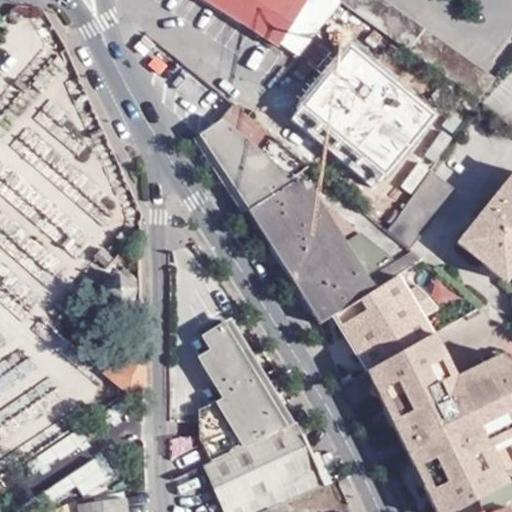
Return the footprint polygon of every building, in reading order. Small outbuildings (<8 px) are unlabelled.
[(206,0),(275,45),(306,0),(206,0)] [(337,0),(341,3),(340,4),(477,98),(491,79),(380,0),(337,0)] [(349,28),(337,19),(322,37),(334,46),(349,28)] [(330,94),(372,89),(369,50),(326,54),(330,94)] [(473,99),(435,72),(429,81),(467,107),(473,99)] [(332,111),(374,106),(372,89),(330,94),(332,111)] [(271,135),(245,114),(235,105),(222,118),(257,150),(271,135)] [(222,118),(195,137),(244,210),(289,180),(305,163),(271,135),(257,150),(222,118)] [(451,189),(425,168),(381,226),(406,248),(451,189)] [(511,170),(500,183),(508,190),(498,202),(495,200),(480,218),(475,214),(453,240),(498,277),(506,268),(506,257),(511,250),(511,249),(511,170)] [(244,210),(317,325),(321,323),(366,293),(356,278),(389,258),(357,231),(356,232),(326,211),(315,217),(289,180),(244,210)] [(490,196),(495,200),(498,202),(508,190),(500,183),(490,196)] [(480,218),(495,200),(490,196),(475,214),(480,218)] [(379,285),(419,259),(410,251),(374,275),(379,285)] [(419,259),(379,285),(366,293),(321,323),(352,372),(466,299),(419,259)] [(136,288),(118,272),(100,293),(117,309),(136,288)] [(194,430),(210,462),(283,427),(223,321),(200,333),(205,344),(195,348),(221,400),(194,415),(194,430)] [(442,351),(433,332),(366,368),(376,388),(442,351)] [(485,361),(488,367),(505,357),(496,349),(482,356),(485,361)] [(442,351),(376,388),(382,402),(392,398),(400,415),(458,383),(454,376),(442,351)] [(130,393),(141,385),(141,354),(109,369),(130,393)] [(422,486),(435,511),(458,511),(482,500),(509,486),(511,484),(511,364),(505,357),(488,367),(489,369),(470,379),(458,384),(458,383),(400,415),(391,419),(414,468),(424,464),(431,482),(422,486)] [(489,369),(488,367),(469,377),(470,379),(489,369)] [(454,376),(458,383),(469,377),(466,371),(454,376)] [(382,402),(391,419),(400,415),(392,398),(382,402)] [(205,464),(228,511),(258,511),(278,503),(333,481),(317,450),(310,454),(294,422),(283,427),(210,462),(205,464)] [(424,464),(414,468),(422,486),(431,482),(424,464)] [(511,492),(509,486),(482,500),(486,511),(511,511),(510,507),(508,508),(505,500),(511,497),(511,492)] [(123,511),(121,500),(77,508),(77,511),(123,511)] [(281,511),(278,503),(258,511),(281,511)]
